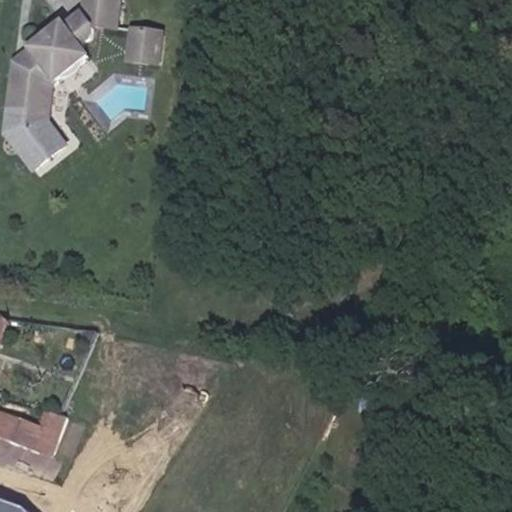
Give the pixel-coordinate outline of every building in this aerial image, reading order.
[(79,34),(96,21),(104,31),(123,33),(127,0),(91,0),(89,18),(75,28),(79,34)] [(96,21),(79,34),(75,28),(73,25),(40,49),(40,58),(22,71),(17,113),(56,119),(61,84),(97,59),(93,52),(104,45),(105,43),(105,37),(104,31),(96,21)] [(134,63),(154,65),(158,35),(139,33),(134,63)] [(170,37),(158,35),(154,65),(168,67),(170,37)] [(0,337),(6,339),(11,322),(0,319),(0,337)] [(0,432),(46,450),(52,432),(47,431),(3,414),(0,421),(0,432)] [(58,454),(71,420),(53,414),(47,431),(52,432),(46,450),(58,454)]
